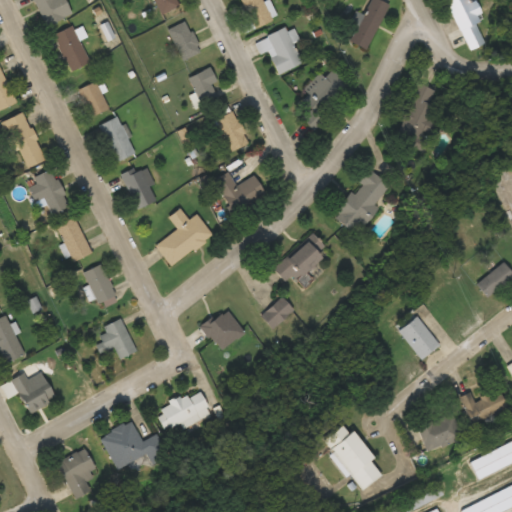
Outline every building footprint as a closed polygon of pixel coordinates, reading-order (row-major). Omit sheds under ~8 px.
[(33,0),(45,26),(71,14),(65,0),(33,0)] [(177,7),(174,0),(154,0),(159,14),(177,7)] [(237,0),(254,29),(273,19),(262,0),(237,0)] [(388,3),(380,0),(366,0),(348,41),(367,50),(388,3)] [(446,0),(469,51),(486,43),(467,0),(446,0)] [(167,30),(183,60),(201,51),(186,20),(167,30)] [(52,35),(71,72),(89,63),(71,26),(52,35)] [(268,51),(278,74),(301,63),(286,28),(254,42),(259,54),(268,51)] [(209,86),(217,82),(210,67),(189,78),(202,103),(215,97),(209,86)] [(0,109),(15,103),(0,68),(0,109)] [(321,74),(289,107),(313,130),(324,119),(319,115),(348,85),(332,69),(324,77),(321,74)] [(109,109),(95,81),(77,90),(91,118),(109,109)] [(393,136),(418,149),(444,96),(418,83),(393,136)] [(248,145),(235,111),(217,118),(230,152),(248,145)] [(25,170),(45,161),(23,112),(3,121),(25,170)] [(116,162),(135,152),(116,117),(98,127),(116,162)] [(137,210),(155,200),(138,166),(120,175),(137,210)] [(28,188),(35,202),(43,198),(52,215),(70,206),(50,169),(33,178),(36,184),(28,188)] [(379,209),(373,203),(389,187),(371,170),(331,212),(354,235),(379,209)] [(266,198),(255,176),(235,185),(229,172),(214,180),(231,215),(266,198)] [(170,266),(212,236),(196,214),(188,220),(180,209),(168,217),(177,229),(155,245),(170,266)] [(55,227),(74,260),(91,251),(73,217),(55,227)] [(290,286),(326,249),(310,233),(274,270),(290,286)] [(115,296),(101,264),(83,272),(97,304),(115,296)] [(261,316),(273,329),(293,309),(282,297),(261,316)] [(0,318),(0,355),(4,364),(24,356),(6,316),(0,318)] [(398,330),(420,359),(438,345),(416,316),(398,330)] [(121,320),(97,330),(102,341),(95,343),(99,353),(114,347),(119,359),(135,352),(121,320)] [(56,396),(39,373),(28,380),(23,373),(10,382),(32,413),(56,396)] [(160,409),(170,429),(194,417),(196,420),(211,413),(199,389),(160,409)] [(507,409),(501,391),(473,401),(470,393),(460,397),(469,423),(507,409)] [(417,429),(427,452),(462,437),(452,414),(417,429)] [(143,442),(129,420),(99,439),(122,476),(164,450),(154,435),(143,442)] [(353,431),(349,434),(343,427),(324,440),(361,490),(381,475),(370,461),(373,458),(353,431)] [(511,463),(511,441),(469,461),(477,479),(511,463)] [(95,470),(85,449),(57,463),(75,499),(93,491),(88,482),(95,479),(91,472),(95,470)] [(498,511),(511,506),(511,485),(460,508),(461,511),(498,511)] [(390,511),(412,511),(443,498),(439,490),(390,511)]
